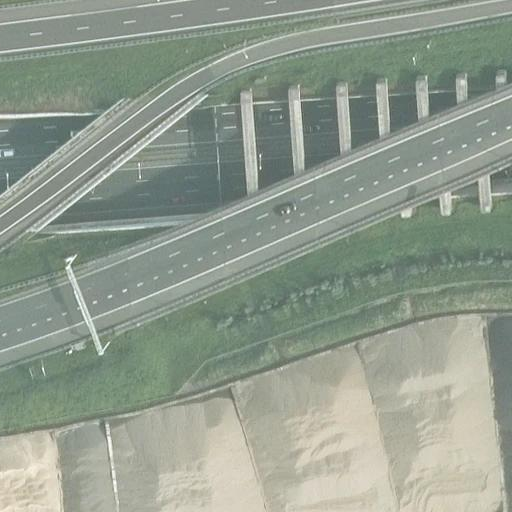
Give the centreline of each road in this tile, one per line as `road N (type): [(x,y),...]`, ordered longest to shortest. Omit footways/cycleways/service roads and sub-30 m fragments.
road 1 (motorway): [(0,225),(235,61),(354,30),(511,6)]
road 2 (motorway): [(0,320),(511,107)]
road 3 (motorway): [(511,106),(0,141)]
road 4 (motorway): [(0,195),(511,164)]
road 5 (motorway): [(250,0),(0,37)]
